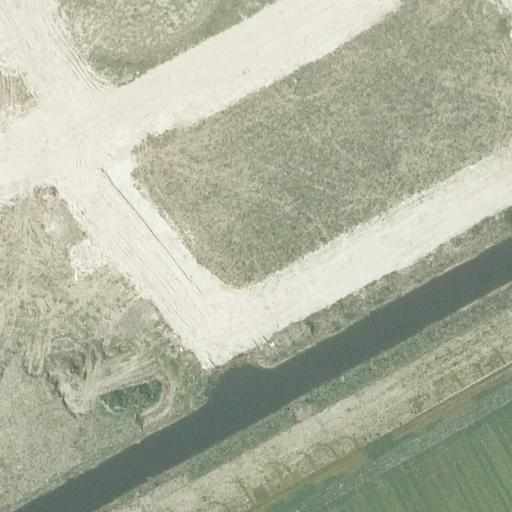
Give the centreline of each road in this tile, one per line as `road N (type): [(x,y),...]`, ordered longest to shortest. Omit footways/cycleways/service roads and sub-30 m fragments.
road 1 (residential): [(53,155),(211,340),(224,343),(511,186)]
road 2 (residential): [(80,118),(304,0)]
road 3 (residential): [(80,118),(15,0)]
